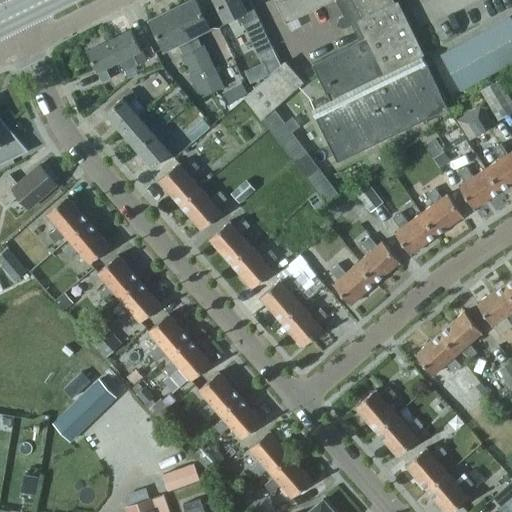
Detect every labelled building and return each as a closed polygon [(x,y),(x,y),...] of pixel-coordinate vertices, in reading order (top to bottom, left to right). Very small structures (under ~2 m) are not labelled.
[(195,0),(189,0),(170,9),(185,39),(191,50),(212,92),(223,86),(197,33),(209,28),(195,0)] [(214,0),(225,20),(235,15),(239,25),(243,23),(248,21),(251,26),(248,28),(254,38),(251,39),(258,54),(272,47),(264,32),(256,17),(248,0),(214,0)] [(277,0),(286,19),(285,19),(286,20),(296,16),(328,0),(335,0),(343,16),(339,18),(343,26),(350,22),(358,38),(310,61),(328,98),(310,106),(336,160),(446,107),(443,100),(445,99),(442,93),(439,94),(421,55),(422,54),(396,2),(390,4),(388,0),(277,0)] [(185,39),(170,9),(149,20),(164,49),(176,44),(202,96),(212,92),(191,50),(185,39)] [(511,61),(511,22),(509,17),(441,54),(461,90),(511,61)] [(131,29),(109,40),(119,61),(124,71),(146,60),(131,29)] [(119,61),(109,40),(87,51),(102,82),(110,79),(104,68),(119,61)] [(259,53),(263,62),(269,74),(280,65),(272,47),(259,53)] [(299,125),(292,116),(284,122),(273,107),(302,81),(284,61),(244,97),(262,117),(327,204),(339,195),(291,131),(299,125)] [(494,114),(511,103),(511,99),(500,79),(480,90),(494,114)] [(105,112),(121,131),(139,115),(128,103),(137,96),(131,90),(105,112)] [(466,135),(492,119),(481,102),(455,118),(466,135)] [(121,131),(136,149),(163,127),(157,120),(148,127),(139,115),(121,131)] [(0,164),(28,151),(0,116),(0,164)] [(168,133),(163,127),(136,149),(152,168),(170,153),(160,140),(168,133)] [(444,151),(435,138),(424,146),(433,158),(444,151)] [(499,159),(486,168),(500,191),(511,183),(511,151),(508,154),(501,144),(493,149),(499,159)] [(159,181),(180,205),(200,188),(189,175),(198,167),(192,160),(183,167),(179,163),(159,181)] [(56,184),(39,165),(17,183),(9,174),(0,182),(0,200),(5,206),(18,195),(28,208),(56,184)] [(473,208),(500,191),(486,168),(473,176),(466,166),(458,171),(464,182),(459,185),(473,208)] [(230,193),(239,203),(255,189),(246,179),(230,193)] [(383,201),(365,179),(353,189),(370,211),(383,201)] [(210,199),(200,188),(180,205),(201,229),(221,212),(217,207),(226,199),(219,192),(210,199)] [(434,203),(421,212),(437,234),(463,216),(447,194),(442,197),(435,188),(427,194),(434,203)] [(65,233),(68,237),(87,221),(66,196),(47,213),(58,226),(49,233),(56,241),(65,233)] [(437,234),(421,212),(408,221),(401,212),(393,218),(400,227),(395,231),(410,253),(437,234)] [(209,239),(231,263),(251,246),(240,234),(249,226),(242,219),(234,226),(230,222),(209,239)] [(87,221),(68,237),(72,242),(63,250),(69,257),(78,249),(90,263),(109,246),(87,221)] [(369,252),(357,262),(374,282),(399,261),(382,241),(377,245),(369,236),(361,243),(369,252)] [(251,246),(231,263),(252,288),(272,271),(268,266),(276,258),(270,251),(261,258),(251,246)] [(26,270),(7,248),(0,254),(0,263),(15,280),(26,270)] [(300,254),(275,274),(280,281),(284,285),(293,277),(299,272),(307,265),(309,264),(300,254)] [(119,297),(139,280),(118,256),(98,272),(108,284),(99,292),(106,300),(115,292),(119,297)] [(350,303),(374,282),(357,262),(345,272),(337,263),(330,269),(337,278),(332,283),(350,303)] [(318,289),(324,284),(307,265),(299,272),(308,282),(310,280),(315,286),(318,289)] [(260,298),(281,322),(302,305),(298,300),(291,293),(300,285),(293,277),(284,285),(280,281),(260,298)] [(160,304),(139,280),(119,297),(123,301),(114,309),(120,316),(129,308),(140,321),(160,304)] [(302,305),(315,286),(310,280),(308,282),(299,290),(302,294),(298,300),(302,305)] [(511,297),(504,284),(476,302),(491,325),(506,316),(511,325),(511,297)] [(311,316),(302,305),(281,322),(302,347),(323,329),(318,323),(326,316),(320,309),(311,316)] [(464,311),(439,332),(457,352),(461,349),(469,358),(476,351),(469,343),(482,331),(464,311)] [(166,350),(169,355),(189,338),(168,314),(148,330),(159,343),(150,351),(156,358),(166,350)] [(89,338),(105,356),(120,343),(104,325),(89,338)] [(457,352),(439,332),(415,353),(432,374),(445,363),(453,372),(461,365),(453,356),(457,352)] [(169,355),(173,359),(164,367),(180,385),(189,377),(191,380),(210,363),(189,338),(169,355)] [(497,369),(511,390),(511,389),(511,365),(509,361),(497,369)] [(216,409),(220,413),(240,396),(219,372),(199,389),(210,401),(200,409),(207,417),(216,409)] [(144,403),(153,396),(144,387),(136,393),(144,403)] [(355,407),(376,431),(397,413),(386,401),(394,394),(388,387),(379,394),(375,389),(355,407)] [(221,433),(230,425),(242,439),(261,422),(240,396),(220,413),(223,417),(214,425),(221,433)] [(76,401),(53,423),(70,440),(93,418),(76,401)] [(397,413),(376,431),(398,456),(418,438),(414,433),(422,425),(415,417),(407,425),(397,413)] [(267,468),(271,472),(290,455),(270,431),(250,448),(260,460),(251,468),(258,476),(267,468)] [(193,454),(209,472),(224,459),(208,441),(193,454)] [(405,464),(426,489),(447,471),(437,459),(445,452),(439,445),(430,452),(426,447),(405,464)] [(274,476),(264,484),(271,492),(281,483),(292,497),(312,480),(290,455),(271,472),(274,476)] [(161,472),(168,490),(200,478),(193,460),(161,472)] [(447,471),(426,489),(446,511),(451,511),(469,497),(464,491),(473,484),(467,476),(458,484),(447,471)] [(511,479),(492,496),(500,506),(511,495),(511,479)] [(246,504),(248,511),(273,511),(274,511),(269,496),(246,504)] [(183,503),(186,511),(205,511),(200,497),(183,503)] [(155,511),(151,498),(125,506),(126,511),(155,511)] [(333,511),(322,500),(308,511),(333,511)]
